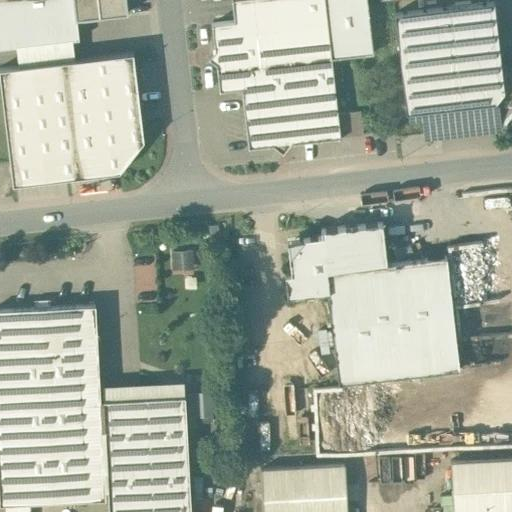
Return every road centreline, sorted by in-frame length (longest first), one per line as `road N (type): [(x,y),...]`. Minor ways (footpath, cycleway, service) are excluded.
road 1 (residential): [(190,203),(511,166)]
road 2 (residential): [(190,203),(166,0)]
road 3 (residential): [(0,224),(190,203)]
